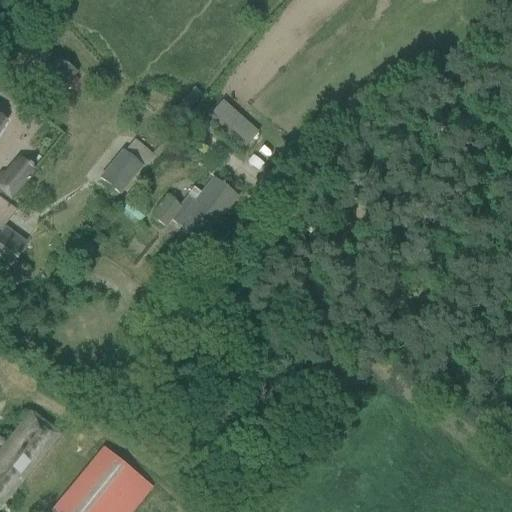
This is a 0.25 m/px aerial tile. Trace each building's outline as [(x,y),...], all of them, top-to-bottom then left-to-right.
[(49,87),(62,94),(73,72),(60,65),(49,87)] [(245,146),(257,134),(220,101),(209,113),(245,146)] [(39,143),(52,153),(64,137),(51,128),(39,143)] [(98,180),(119,196),(131,182),(136,186),(157,161),(172,141),(167,137),(151,156),(134,142),(125,154),(122,151),(98,180)] [(0,191),(10,199),(33,171),(30,168),(31,167),(28,164),(27,166),(19,160),(5,177),(1,174),(0,174),(0,191)] [(172,221),(199,243),(234,198),(213,181),(201,195),(193,189),(179,208),(167,198),(151,218),(165,230),(172,221)] [(131,201),(122,211),(139,224),(147,214),(131,201)] [(0,275),(0,277),(15,288),(28,273),(13,262),(26,246),(3,229),(14,215),(0,204),(0,273),(1,275),(0,275)] [(0,449),(0,508),(59,437),(29,413),(0,449)] [(52,511),(131,511),(150,489),(102,450),(52,511)]
